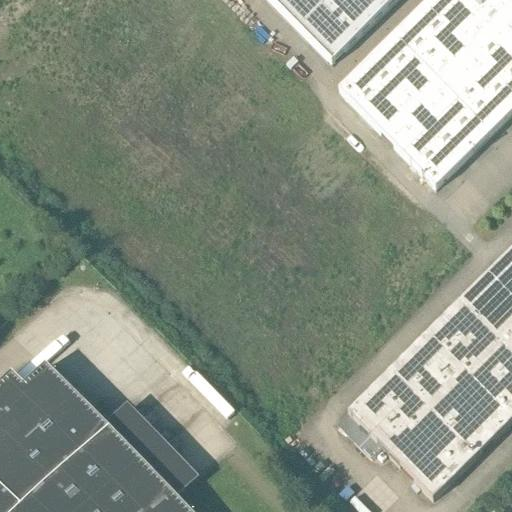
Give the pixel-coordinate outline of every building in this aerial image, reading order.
[(264,0),(332,68),(401,0),(264,0)] [(511,0),(436,0),(339,95),(436,193),(511,117),(511,0)] [(511,255),(348,416),(349,417),(382,451),(433,503),(511,424),(511,255)] [(178,511),(177,511),(200,489),(129,415),(106,437),(47,376),(26,397),(13,384),(0,396),(0,511),(178,511)] [(382,451),(349,417),(339,427),(372,461),(382,451)]
